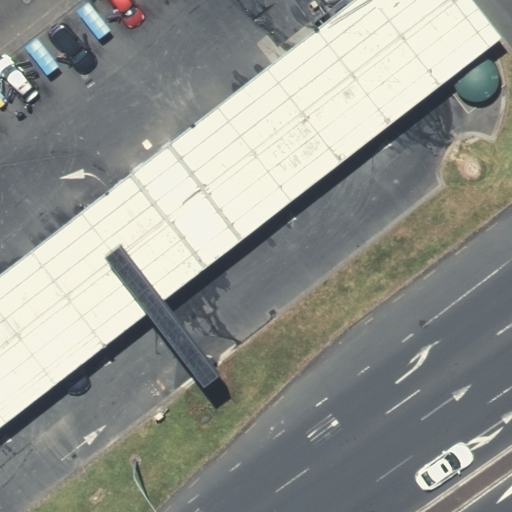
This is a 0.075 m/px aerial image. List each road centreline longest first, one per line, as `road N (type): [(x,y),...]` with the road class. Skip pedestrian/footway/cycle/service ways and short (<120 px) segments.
road 1 (motorway): [(220,511),(259,473),(511,287)]
road 2 (primary): [(353,511),(511,405)]
